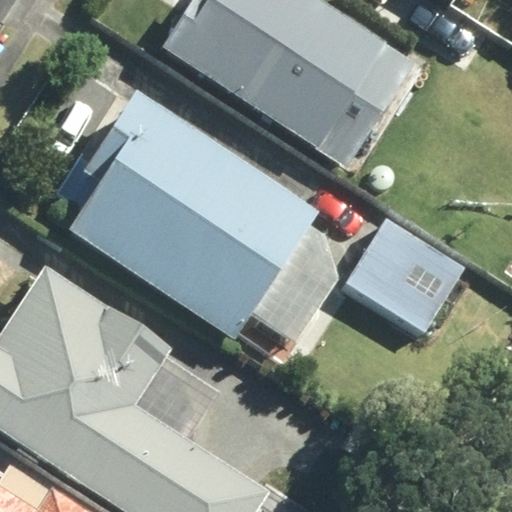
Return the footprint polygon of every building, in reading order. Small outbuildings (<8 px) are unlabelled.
[(196,0),(158,61),(339,175),(403,74),(300,9),(306,0),(196,0)] [(432,0),(455,15),(464,0),(432,0)] [(511,64),(472,38),(441,86),(511,131),(511,64)] [(333,293),(318,252),(298,240),(306,227),(121,111),(79,178),(96,188),(58,248),(226,354),(244,326),(293,357),(333,293)] [(456,275),(384,227),(342,291),(415,338),(456,275)] [(182,449),(214,401),(36,283),(0,338),(0,450),(93,511),(257,511),(263,503),(182,449)] [(34,511),(0,489),(0,511),(34,511)]
